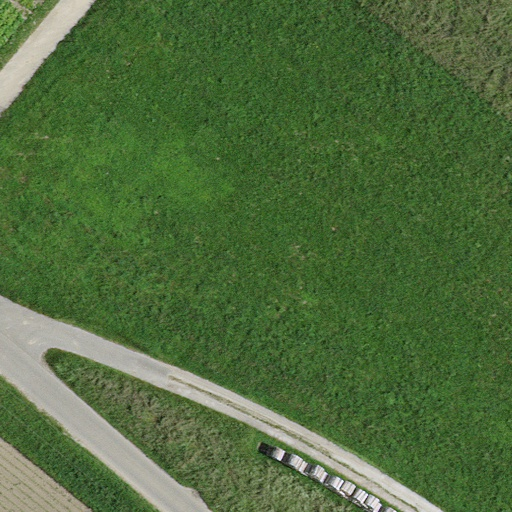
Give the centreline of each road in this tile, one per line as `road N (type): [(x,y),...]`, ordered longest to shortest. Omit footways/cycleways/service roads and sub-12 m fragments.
road 1 (track): [(0,328),(55,335),(186,384),(423,511)]
road 2 (track): [(0,349),(191,511)]
road 3 (track): [(0,93),(77,0)]
